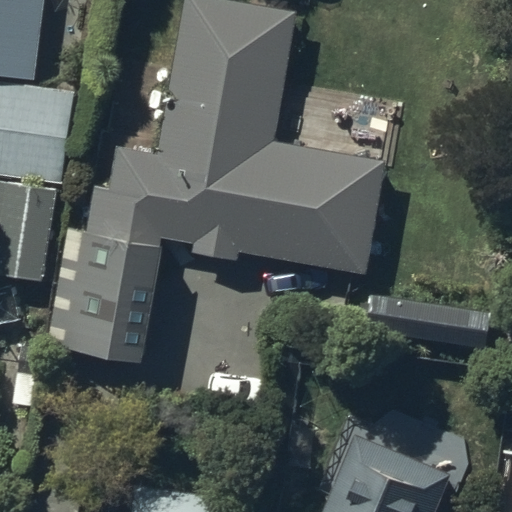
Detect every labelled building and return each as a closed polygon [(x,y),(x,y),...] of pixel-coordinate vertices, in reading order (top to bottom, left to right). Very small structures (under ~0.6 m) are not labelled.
[(36,0),(0,0),(0,60),(28,64),(36,0)] [(290,8),(241,0),(187,0),(162,154),(116,147),(109,191),(86,187),(79,230),(63,233),(46,336),(136,351),(156,230),(364,264),(383,149),(270,131),(290,8)] [(69,91),(0,80),(0,166),(57,175),(69,91)] [(51,187),(0,179),(0,268),(37,274),(51,187)] [(354,430),(319,511),(426,511),(445,468),(354,430)] [(219,511),(221,502),(137,488),(132,511),(219,511)]
